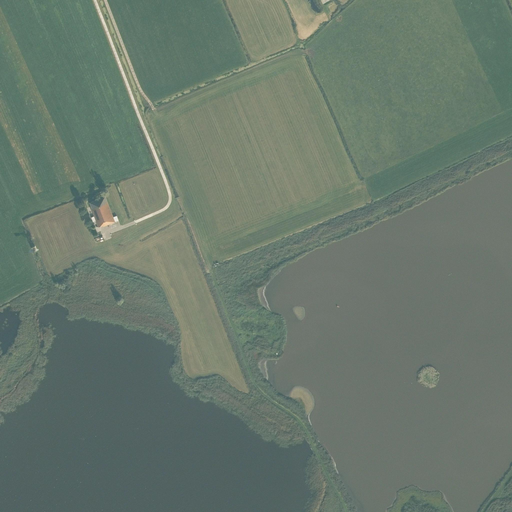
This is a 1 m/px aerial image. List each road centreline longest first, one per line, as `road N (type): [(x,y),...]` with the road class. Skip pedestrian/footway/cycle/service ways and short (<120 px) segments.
road 1 (track): [(362,0),(312,48),(158,113)]
road 2 (track): [(105,0),(158,113)]
